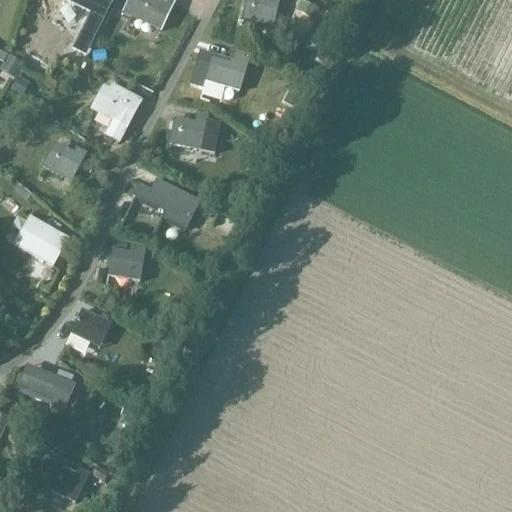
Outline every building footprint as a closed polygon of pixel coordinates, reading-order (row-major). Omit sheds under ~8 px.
[(107,16),(115,0),(62,0),(62,2),(91,17),(95,10),(107,16)] [(175,4),(166,0),(162,0),(161,4),(153,0),(128,0),(121,16),(160,35),(175,4)] [(266,0),(266,1),(263,0),(245,0),(240,24),(272,31),(279,0),(266,0)] [(203,85),(239,95),(248,63),(232,58),(230,63),(197,53),(188,86),(201,91),(203,85)] [(6,58),(0,54),(0,65),(2,67),(0,70),(0,73),(12,81),(20,66),(6,58)] [(103,90),(91,113),(111,124),(104,138),(118,146),(140,104),(126,96),(123,101),(103,90)] [(174,149),(174,148),(213,156),(219,127),(205,124),(206,119),(196,117),(194,126),(174,122),(168,148),(174,149)] [(54,146),(41,170),(70,186),(86,156),(75,151),(72,155),(54,146)] [(185,232),(199,205),(155,183),(150,194),(138,188),(132,200),(164,216),(161,220),(185,232)] [(28,221),(13,248),(42,265),(45,260),(54,266),(67,243),(28,221)] [(111,252),(111,255),(107,280),(137,284),(142,252),(129,250),(128,255),(111,252)] [(99,321),(82,313),(70,337),(98,350),(111,322),(101,317),(99,321)] [(25,368),(15,395),(64,415),(74,388),(25,368)] [(0,416),(0,441),(10,421),(0,416)] [(57,469),(46,492),(73,506),(88,478),(78,473),(76,479),(57,469)]
